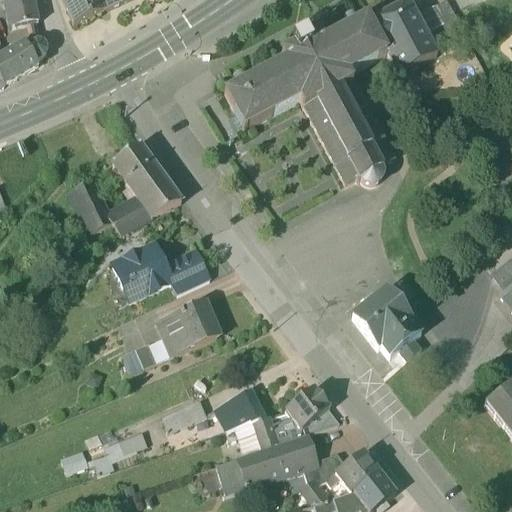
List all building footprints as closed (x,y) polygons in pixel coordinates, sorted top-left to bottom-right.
[(30,0),(3,0),(11,32),(36,26),(30,0)] [(59,0),(72,29),(107,14),(100,0),(59,0)] [(100,0),(107,14),(136,0),(100,0)] [(407,8),(370,28),(386,59),(398,82),(436,62),(423,39),(415,22),(407,8)] [(434,12),(432,13),(441,30),(447,41),(461,34),(452,17),(434,12)] [(432,13),(415,22),(423,39),(441,30),(432,13)] [(367,23),(324,46),(320,39),(281,59),(285,67),(224,99),(244,136),(299,106),(334,171),(329,174),(337,187),(341,185),(345,191),(356,186),(357,187),(360,185),(367,192),(377,191),(382,182),(381,174),(383,173),(382,172),(394,165),(348,80),(386,59),(370,28),(367,23)] [(25,47),(0,62),(0,90),(37,69),(35,66),(38,64),(41,61),(43,58),(44,55),(44,53),(44,51),(43,50),(42,49),(41,48),(38,47),(36,47),(32,47),(30,48),(29,49),(28,51),(25,47)] [(139,152),(111,171),(137,208),(151,226),(180,209),(139,152)] [(109,224),(90,189),(66,202),(88,243),(111,230),(107,225),(109,224)] [(151,226),(137,208),(109,224),(107,225),(111,230),(120,243),(151,226)] [(158,266),(154,257),(155,257),(155,255),(153,256),(152,255),(139,261),(139,260),(124,266),(125,267),(112,273),(128,310),(168,292),(168,293),(176,302),(180,300),(174,288),(203,276),(195,258),(161,274),(159,268),(160,267),(159,265),(158,266)] [(511,264),(491,281),(504,297),(498,302),(511,319),(511,264)] [(203,276),(174,288),(180,300),(208,287),(203,276)] [(403,319),(386,297),(352,324),(378,356),(380,355),(389,366),(398,359),(412,347),(421,341),(412,329),(415,326),(407,316),(403,319)] [(203,310),(162,327),(176,362),(212,347),(206,331),(211,328),(203,310)] [(419,356),(412,347),(398,359),(405,367),(419,356)] [(156,370),(148,352),(135,358),(143,375),(156,370)] [(511,511),(511,390),(510,388),(483,410),(511,447),(511,511)] [(313,395),(286,417),(301,437),(328,416),(329,415),(313,395)] [(265,424),(250,396),(214,416),(226,438),(254,428),(265,424)] [(165,438),(166,440),(206,423),(199,407),(161,423),(167,437),(165,438)] [(328,416),(301,437),(303,442),(305,442),(338,431),(328,416)] [(265,424),(254,428),(262,456),(276,451),(278,451),(269,423),(265,424)] [(99,441),(109,467),(147,452),(141,437),(115,447),(110,436),(99,441)] [(278,451),(276,451),(262,456),(237,465),(247,495),(302,477),(315,472),(314,469),(305,442),(303,442),(278,451)] [(345,472),(336,479),(334,481),(335,482),(339,487),(349,500),(352,498),(377,479),(362,459),(345,472)] [(336,461),(314,469),(315,472),(302,477),(307,492),(312,489),(316,493),(325,488),(326,489),(335,482),(334,481),(336,479),(345,472),(336,461)] [(237,465),(215,472),(225,503),(247,495),(237,465)] [(395,501),(377,479),(352,498),(359,507),(363,511),(385,511),(384,510),(395,501)] [(335,482),(326,489),(330,494),(339,487),(335,482)] [(307,492),(301,497),(312,511),(327,508),(316,493),(312,489),(307,492)] [(352,498),(349,500),(333,506),(337,511),(353,511),(359,507),(352,498)]
